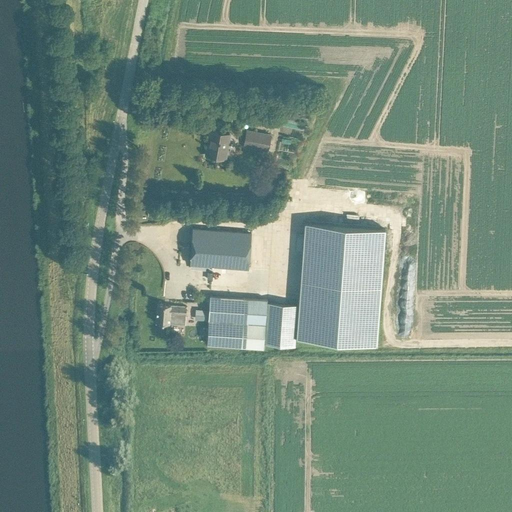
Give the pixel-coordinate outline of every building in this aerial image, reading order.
[(271,134),(246,129),(243,146),(268,151),(271,134)] [(230,133),(220,132),(210,130),(209,139),(210,139),(208,155),(206,154),(206,155),(225,158),(230,133)] [(289,146),(289,148),(296,150),(299,141),(280,134),(277,142),(289,146)] [(334,224),(325,336),(377,340),(385,228),(334,224)] [(251,232),(202,228),(192,228),(190,264),(249,268),(251,232)] [(268,263),(260,263),(261,271),(269,271),(268,263)] [(267,299),(244,297),(210,295),(208,319),(209,319),(266,324),(267,301),(267,299)] [(295,335),(297,304),(267,301),(266,324),(264,342),(294,344),(295,335)] [(157,303),(156,322),(166,323),(169,323),(185,324),(186,306),(170,305),(170,304),(167,304),(157,303)] [(264,342),(266,324),(209,319),(207,344),(264,347),(264,342)]
